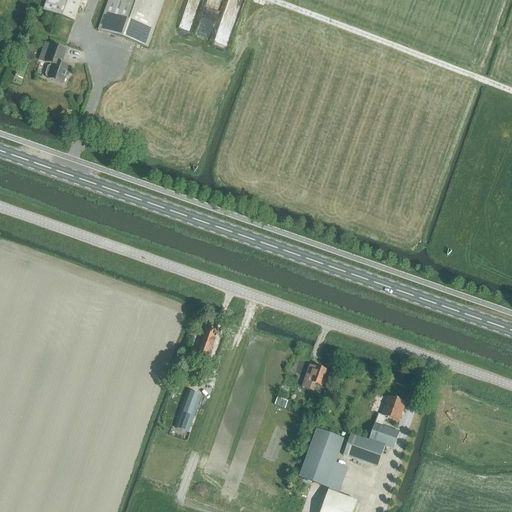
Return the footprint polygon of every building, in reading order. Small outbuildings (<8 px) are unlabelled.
[(48,0),(44,11),(75,22),(82,0),(48,0)] [(126,40),(148,48),(147,47),(163,0),(109,0),(99,31),(126,40)] [(49,79),(64,85),(67,77),(69,77),(72,68),(62,65),(67,51),(52,46),(46,63),(54,66),(53,67),(51,66),(49,67),(46,75),(47,77),(49,78),(49,79)] [(197,355),(209,359),(213,347),(215,341),(218,333),(207,328),(197,355)] [(325,380),(324,380),(327,372),(310,366),(302,389),(313,392),(315,386),(321,388),(322,385),(323,385),(325,380)] [(289,403),(292,395),(281,392),(278,400),(289,403)] [(201,397),(188,393),(175,428),(188,433),(190,434),(192,429),(190,428),(201,397)] [(399,423),(405,404),(388,398),(382,416),(378,415),(369,441),(368,442),(351,436),(343,457),(377,469),(384,448),(393,451),(399,433),(383,427),(386,419),(399,423)] [(299,479),(340,493),(348,469),(335,464),(344,440),(316,430),(299,479)] [(321,511),(353,511),(357,502),(329,491),(321,511)]
